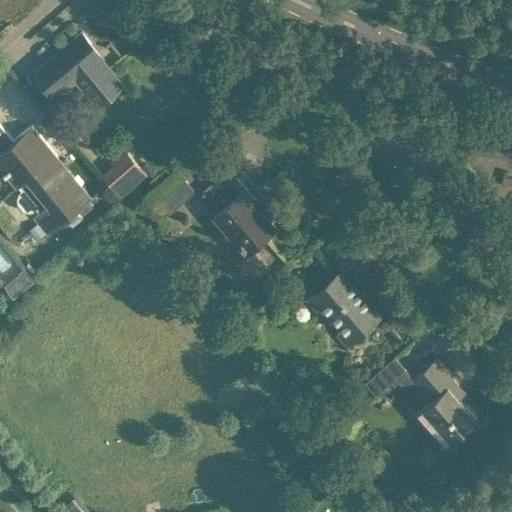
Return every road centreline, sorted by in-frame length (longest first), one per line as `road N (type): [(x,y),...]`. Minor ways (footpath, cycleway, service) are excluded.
road 1 (tertiary): [(511,254),(405,135),(337,77),(181,0)]
road 2 (tertiary): [(511,87),(301,0)]
